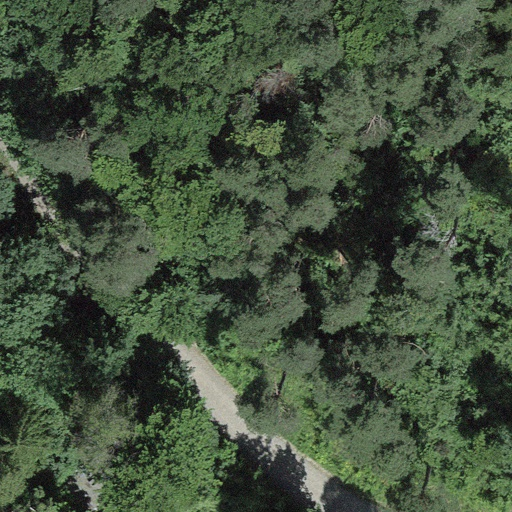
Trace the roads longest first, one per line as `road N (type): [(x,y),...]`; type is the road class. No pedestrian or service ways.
road 1 (track): [(334,511),(286,470),(147,308)]
road 2 (track): [(0,78),(147,308)]
